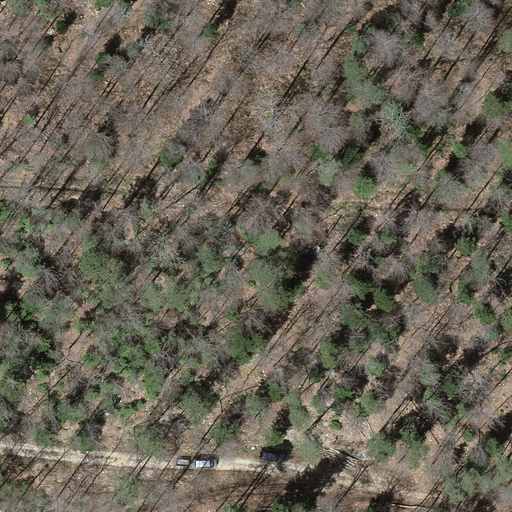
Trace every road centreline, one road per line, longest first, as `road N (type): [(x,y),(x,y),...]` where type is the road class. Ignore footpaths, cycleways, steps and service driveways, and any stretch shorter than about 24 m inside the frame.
road 1 (track): [(511,508),(199,462),(0,450)]
road 2 (track): [(511,212),(464,217),(0,175)]
road 3 (track): [(312,480),(164,511)]
